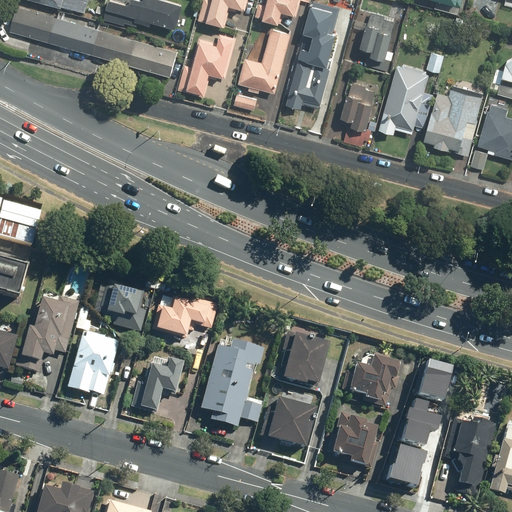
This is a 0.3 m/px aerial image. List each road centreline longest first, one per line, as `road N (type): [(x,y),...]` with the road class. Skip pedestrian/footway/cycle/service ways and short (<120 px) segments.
road 1 (primary): [(511,338),(276,262),(0,133)]
road 2 (primary): [(27,95),(241,201),(511,296)]
road 3 (residential): [(27,95),(115,97),(511,200)]
road 4 (residential): [(0,415),(355,511)]
